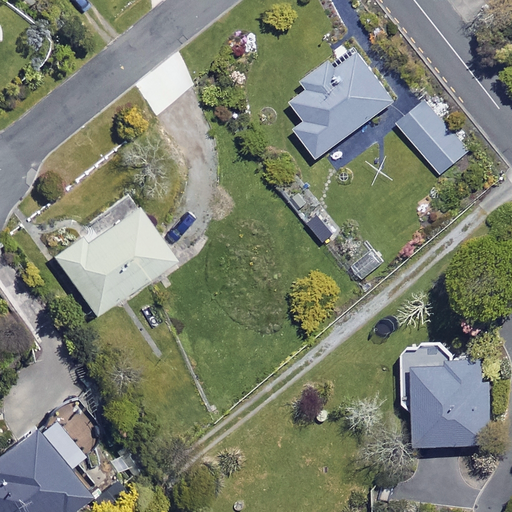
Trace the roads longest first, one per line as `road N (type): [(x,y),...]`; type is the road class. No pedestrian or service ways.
road 1 (residential): [(208,0),(0,163)]
road 2 (residential): [(415,0),(511,122)]
